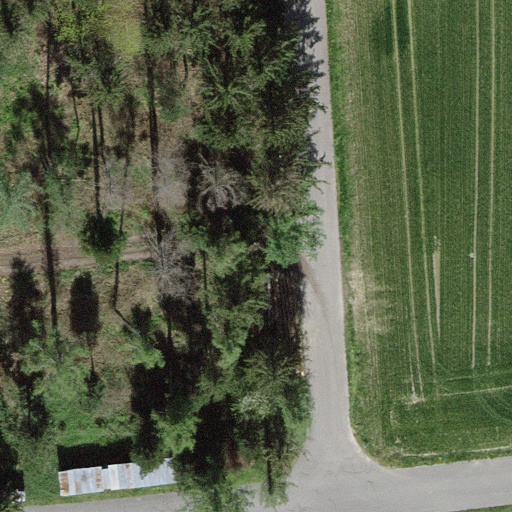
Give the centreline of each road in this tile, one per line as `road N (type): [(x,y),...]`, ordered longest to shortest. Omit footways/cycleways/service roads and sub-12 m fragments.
road 1 (unclassified): [(321,503),(296,0)]
road 2 (tertiary): [(511,479),(321,503)]
